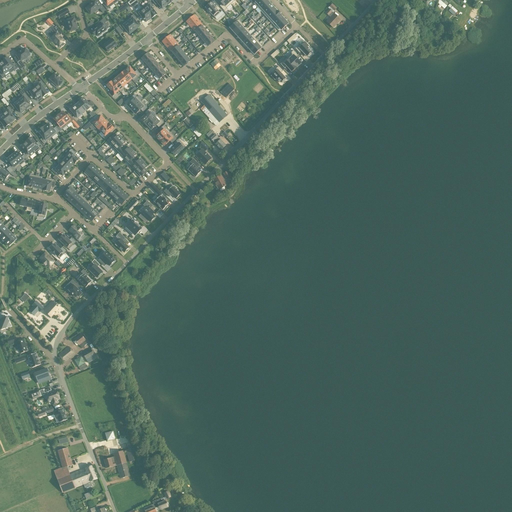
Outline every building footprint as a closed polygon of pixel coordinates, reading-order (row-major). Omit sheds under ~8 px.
[(103,5),(107,10),(114,4),(110,0),(103,0),(105,3),(103,5)] [(162,9),(167,5),(163,0),(152,0),(156,5),(158,3),(162,9)] [(218,0),(222,4),(220,6),(224,11),(231,4),(226,0),(218,0)] [(265,0),(257,8),(261,12),(270,4),(266,0),(265,0)] [(438,0),(438,3),(444,9),(448,4),(444,0),(438,0)] [(150,1),(143,7),(151,18),(152,18),(157,15),(152,8),(154,6),(150,1)] [(90,6),(86,9),(91,14),(94,12),(95,13),(100,9),(99,7),(95,2),(93,4),(90,6)] [(210,3),(206,7),(208,10),(207,11),(210,14),(211,13),(215,18),(222,11),(218,6),(215,9),(210,3)] [(127,4),(119,10),(121,12),(129,6),(127,4)] [(270,4),(261,12),(265,16),(274,8),(270,4)] [(135,13),(139,18),(141,16),(146,22),(151,18),(143,7),(135,13)] [(274,8),(265,16),(268,20),(277,12),(277,11),(274,8)] [(333,28),(341,20),(329,9),(326,13),(328,15),(328,16),(330,18),(327,22),(333,28)] [(277,12),(268,20),(272,24),(281,16),(277,11),(277,12)] [(134,14),(126,20),(134,30),(139,27),(135,21),(137,19),(134,14)] [(191,27),(199,20),(194,15),(186,22),(191,27)] [(281,16),(272,24),(276,28),(284,20),(281,16)] [(74,19),(65,21),(68,32),(72,31),(72,32),(76,31),(76,30),(77,29),(76,25),(75,21),(74,19)] [(106,22),(104,19),(98,23),(100,26),(97,29),(92,32),(95,35),(95,34),(97,36),(98,36),(98,37),(102,34),(101,34),(103,32),(104,33),(107,30),(106,30),(109,28),(105,23),(106,22)] [(129,34),(134,30),(126,20),(119,26),(123,30),(125,29),(129,34)] [(195,32),(202,26),(203,26),(199,20),(191,27),(195,32)] [(239,20),(230,28),(233,32),(241,25),(241,26),(242,24),(239,20)] [(284,20),(276,28),(279,32),(288,24),(284,20)] [(241,25),(233,32),(237,36),(244,29),(241,26),(241,25)] [(198,35),(205,30),(202,26),(195,32),(198,35)] [(50,36),(58,46),(60,45),(61,46),(63,43),(63,42),(64,41),(60,36),(62,33),(56,27),(53,29),(55,31),(50,36)] [(244,29),(237,36),(240,39),(247,33),(248,33),(249,31),(246,27),(244,29)] [(201,39),(208,33),(205,30),(198,35),(201,39)] [(204,43),(211,37),(208,33),(201,39),(204,43)] [(247,33),(240,39),(244,43),(251,37),(248,33),(247,33)] [(166,47),(175,40),(170,35),(162,42),(166,47)] [(251,37),(244,43),(247,47),(256,39),(252,35),(251,37)] [(215,41),(211,37),(204,43),(208,47),(215,41)] [(117,45),(112,39),(103,45),(104,47),(107,50),(108,52),(117,45)] [(256,39),(247,47),(251,51),(259,43),(256,39)] [(300,44),(295,49),(300,53),(302,51),(307,57),(308,56),(309,57),(312,54),(311,53),(312,52),(307,47),(309,46),(304,41),(302,39),(298,42),(300,44)] [(171,51),(178,46),(179,45),(175,40),(166,47),(171,52),(171,51)] [(259,43),(251,51),(254,55),(263,47),(259,43)] [(174,55),(181,49),(178,46),(171,51),(171,52),(174,55)] [(19,58),(16,60),(22,69),(25,67),(22,62),(30,55),(29,53),(27,49),(26,50),(26,49),(25,49),(24,49),(22,50),(23,51),(17,55),(17,56),(19,58)] [(177,59),(184,53),(181,49),(174,55),(177,59)] [(292,54),(287,58),(296,68),(296,67),(301,63),(295,57),(298,55),(293,51),(291,53),(292,54)] [(145,63),(152,57),(148,53),(141,59),(145,63)] [(180,63),(187,57),(184,53),(177,59),(180,63)] [(149,67),(155,61),(152,57),(145,63),(149,67)] [(184,66),(190,61),(187,57),(180,63),(184,66)] [(8,58),(3,61),(3,62),(11,73),(18,68),(15,63),(12,64),(8,58)] [(287,58),(280,64),(285,69),(287,67),(292,72),(297,68),(296,67),(296,68),(287,58)] [(216,60),(211,64),(215,70),(221,66),(216,60)] [(152,71),(159,65),(155,61),(149,67),(152,71)] [(3,62),(0,63),(0,69),(2,72),(0,73),(0,74),(3,79),(11,73),(3,62)] [(156,75),(162,69),(159,65),(152,71),(156,75)] [(41,66),(35,70),(39,75),(44,71),(41,66)] [(279,66),(272,73),(273,75),(272,76),(275,79),(276,78),(281,83),(282,82),(283,83),(286,80),(285,79),(286,79),(281,73),(283,71),(279,66)] [(129,67),(125,71),(132,79),(133,81),(134,81),(141,75),(137,70),(134,73),(129,67)] [(166,73),(162,69),(156,75),(159,79),(166,73)] [(132,79),(125,71),(123,73),(121,75),(128,83),(132,79)] [(55,74),(50,79),(53,82),(51,84),(57,88),(59,85),(60,86),(63,83),(62,82),(63,81),(55,74)] [(128,83),(121,75),(120,75),(116,79),(123,87),(123,86),(128,83)] [(125,88),(123,86),(123,87),(116,79),(112,82),(119,90),(120,92),(121,92),(125,88)] [(41,80),(34,86),(42,97),(43,97),(48,94),(44,89),(43,87),(45,85),(41,80)] [(119,90),(112,82),(111,82),(107,86),(112,91),(109,93),(112,96),(119,90)] [(18,84),(11,89),(13,92),(20,87),(18,84)] [(228,84),(220,92),(226,97),(234,89),(228,84)] [(34,86),(26,92),(30,97),(32,95),(37,101),(42,97),(34,86)] [(25,93),(18,99),(26,109),(27,108),(27,109),(30,107),(30,106),(30,105),(28,102),(26,100),(28,98),(25,93)] [(131,110),(141,101),(135,94),(130,98),(133,101),(127,106),(128,106),(127,107),(130,110),(131,109),(131,110)] [(204,105),(201,109),(216,126),(219,122),(222,120),(224,118),(227,116),(223,111),(225,109),(221,105),(219,106),(209,95),(201,102),(204,105)] [(79,102),(86,111),(93,105),(91,102),(88,104),(84,98),(79,102)] [(18,99),(10,104),(14,109),(16,107),(21,113),(21,112),(22,113),(25,111),(24,110),(26,109),(18,99)] [(165,107),(172,102),(169,99),(163,105),(165,107)] [(143,112),(147,108),(141,101),(131,110),(132,111),(131,111),(134,114),(135,113),(135,114),(141,109),(143,112)] [(82,114),(86,111),(79,102),(79,103),(75,106),(82,114)] [(7,109),(2,113),(10,123),(11,122),(11,123),(15,121),(14,120),(15,119),(10,113),(13,111),(9,106),(7,108),(7,109)] [(72,118),(75,120),(76,122),(79,120),(78,118),(82,114),(75,106),(70,110),(75,115),(72,118)] [(147,125),(157,116),(152,111),(149,109),(145,113),(147,115),(142,121),(146,125),(147,125)] [(59,116),(67,126),(75,120),(72,118),(70,115),(68,117),(63,112),(62,113),(62,112),(59,114),(59,115),(59,116)] [(0,120),(0,121),(5,127),(10,124),(10,123),(2,113),(0,114),(0,120)] [(58,125),(56,127),(60,132),(67,126),(59,116),(58,116),(57,115),(54,118),(55,119),(54,119),(58,125)] [(96,128),(105,120),(104,120),(105,119),(102,116),(102,117),(101,116),(96,121),(93,118),(89,122),(95,129),(96,129),(96,128)] [(159,127),(164,123),(162,120),(161,120),(157,116),(147,125),(151,130),(156,125),(159,127)] [(109,124),(105,120),(96,128),(96,129),(100,133),(101,132),(109,125),(109,124)] [(60,132),(56,127),(53,129),(49,124),(47,125),(47,124),(44,126),(44,127),(44,128),(52,138),(57,134),(60,132)] [(109,124),(109,125),(101,132),(105,136),(103,138),(105,140),(110,136),(108,134),(113,128),(109,124)] [(160,141),(170,132),(164,126),(159,130),(162,132),(156,137),(157,138),(159,141),(160,141)] [(52,138),(44,128),(43,128),(38,132),(43,138),(40,140),(44,145),(47,143),(47,142),(52,138)] [(207,135),(221,150),(226,145),(212,130),(207,135)] [(172,143),(176,139),(170,132),(160,141),(161,142),(160,143),(163,146),(164,145),(164,146),(170,141),(172,143)] [(107,141),(113,147),(122,139),(118,135),(116,137),(114,135),(107,141)] [(26,142),(35,153),(40,149),(40,148),(42,146),(39,141),(36,144),(31,138),(26,142),(27,142),(26,142)] [(113,147),(118,153),(125,147),(123,145),(125,143),(122,139),(113,147)] [(175,156),(185,146),(178,139),(174,143),(176,146),(171,151),(175,156)] [(23,154),(24,155),(27,159),(30,157),(35,153),(26,142),(21,146),(26,152),(23,154)] [(203,142),(200,145),(206,151),(208,148),(203,142)] [(125,147),(118,153),(124,159),(125,159),(125,158),(133,151),(129,147),(127,149),(125,147)] [(74,164),(78,160),(74,155),(76,153),(71,149),(65,156),(66,156),(74,164)] [(202,149),(196,156),(205,165),(212,159),(202,149)] [(133,152),(133,151),(125,158),(125,159),(130,164),(136,159),(134,157),(136,155),(135,154),(136,153),(134,151),(133,152)] [(13,155),(12,155),(20,166),(28,160),(27,159),(24,155),(21,157),(17,152),(16,152),(15,152),(12,154),(13,155)] [(12,165),(9,167),(13,172),(20,166),(12,155),(11,156),(11,155),(8,158),(8,159),(7,159),(12,165)] [(111,155),(106,160),(111,164),(116,160),(111,155)] [(66,156),(63,160),(62,160),(70,168),(74,164),(66,156)] [(62,160),(63,160),(62,159),(58,164),(59,164),(67,172),(67,171),(70,168),(62,160)] [(129,165),(135,171),(144,163),(140,159),(138,161),(136,159),(130,164),(129,165)] [(200,173),(201,172),(196,167),(198,165),(193,160),(190,162),(192,164),(187,169),(196,177),(197,176),(197,177),(200,173)] [(135,171),(134,172),(140,178),(147,171),(145,169),(147,167),(144,163),(135,171)] [(59,164),(55,169),(54,168),(52,170),(56,174),(58,172),(63,176),(65,174),(67,171),(67,172),(59,164)] [(88,177),(89,177),(90,176),(90,175),(96,168),(92,165),(84,173),(88,177)] [(0,168),(0,167),(0,176),(2,177),(5,180),(9,175),(0,168)] [(122,167),(117,171),(122,176),(127,172),(122,167)] [(89,177),(93,180),(100,172),(96,168),(90,175),(90,176),(89,177)] [(97,184),(98,183),(104,176),(100,172),(93,180),(97,184)] [(33,188),(34,188),(33,188),(36,176),(27,174),(26,180),(29,181),(28,186),(33,188)] [(220,190),(227,185),(221,175),(213,180),(220,190)] [(34,188),(39,189),(41,179),(41,180),(41,177),(36,176),(33,188),(34,188)] [(98,183),(101,186),(108,179),(104,176),(98,183)] [(46,178),(46,181),(44,190),(43,190),(50,192),(51,186),(54,187),(55,183),(54,182),(54,180),(46,178)] [(105,190),(112,183),(108,179),(101,186),(100,188),(104,192),(106,190),(105,190)] [(116,187),(112,183),(105,190),(106,190),(109,193),(109,194),(116,187)] [(168,187),(164,192),(168,195),(169,197),(172,194),(176,199),(181,194),(176,190),(177,189),(174,187),(173,186),(170,189),(168,187)] [(109,194),(108,194),(113,198),(120,190),(116,187),(109,194)] [(162,209),(165,207),(166,207),(168,205),(168,204),(168,203),(166,201),(167,200),(164,197),(163,198),(160,196),(162,194),(155,187),(153,189),(152,189),(157,194),(157,195),(158,197),(154,201),(162,209)] [(64,196),(68,199),(74,192),(70,188),(64,196)] [(117,202),(124,194),(120,190),(113,198),(116,202),(117,202)] [(74,192),(68,199),(72,203),(78,196),(74,192)] [(80,194),(78,196),(72,203),(76,207),(84,198),(80,194)] [(128,198),(124,194),(117,202),(116,202),(116,203),(120,207),(128,198)] [(88,202),(84,198),(76,207),(80,210),(87,202),(87,203),(88,202)] [(22,201),(21,200),(20,204),(21,205),(32,208),(33,202),(30,201),(26,200),(22,199),(22,201)] [(142,214),(139,217),(145,223),(148,220),(150,222),(155,217),(152,215),(154,212),(150,209),(152,206),(147,201),(144,205),(146,208),(141,213),(142,214)] [(90,207),(91,206),(87,203),(87,202),(80,210),(84,214),(90,207)] [(41,203),(38,217),(45,218),(46,211),(46,212),(47,208),(47,205),(41,203)] [(94,210),(90,207),(84,214),(88,218),(94,211),(94,210)] [(95,209),(94,210),(94,211),(88,218),(92,221),(99,213),(95,209)] [(130,232),(134,236),(142,228),(136,222),(135,221),(134,221),(134,220),(127,227),(131,231),(130,232)] [(75,237),(80,242),(83,239),(80,237),(84,234),(81,231),(82,230),(79,228),(78,228),(75,225),(74,226),(70,229),(69,230),(75,237)] [(0,237),(0,238),(8,230),(4,226),(0,229),(0,237)] [(0,238),(5,242),(12,235),(8,230),(0,238)] [(125,238),(120,233),(117,236),(121,240),(116,245),(124,253),(129,247),(123,241),(125,238)] [(12,235),(5,242),(9,247),(17,239),(12,235)] [(72,238),(69,240),(64,235),(59,240),(69,249),(76,242),(72,238)] [(62,247),(60,249),(55,244),(50,249),(52,251),(55,254),(60,258),(67,251),(62,247)] [(49,267),(55,262),(46,253),(45,254),(44,254),(41,257),(40,258),(43,262),(46,265),(49,267)] [(114,261),(106,253),(98,260),(103,266),(106,263),(109,266),(114,261)] [(100,265),(95,260),(92,262),(95,265),(90,270),(97,278),(103,272),(102,272),(97,267),(100,265)] [(84,274),(78,280),(86,288),(88,285),(89,286),(92,283),(91,282),(92,282),(84,274)] [(67,285),(70,288),(68,291),(71,294),(72,293),(72,294),(73,295),(76,298),(78,296),(79,297),(82,293),(75,287),(78,284),(73,279),(67,285)] [(26,293),(21,299),(24,302),(29,297),(26,293)] [(34,306),(30,311),(34,315),(38,311),(40,312),(43,308),(36,301),(33,305),(34,306)] [(52,302),(46,310),(47,311),(46,312),(53,318),(56,314),(55,314),(60,309),(57,306),(59,305),(54,301),(53,303),(52,302)] [(11,326),(7,317),(0,319),(0,326),(2,330),(11,326)] [(81,335),(75,340),(79,345),(82,348),(85,346),(88,343),(85,340),(86,340),(81,335)] [(16,343),(19,350),(21,354),(24,353),(25,352),(28,351),(26,347),(27,347),(24,340),(16,343)] [(64,362),(75,354),(69,347),(64,351),(58,355),(64,362)] [(88,363),(96,358),(91,349),(83,354),(88,363)] [(36,353),(27,356),(32,368),(40,365),(36,353)] [(81,370),(87,367),(85,363),(81,357),(75,360),(81,370)] [(47,369),(35,374),(36,379),(40,378),(42,382),(51,379),(47,369)] [(45,391),(46,394),(49,402),(52,401),(53,404),(57,403),(58,402),(57,399),(60,399),(59,396),(58,393),(57,390),(52,392),(51,388),(45,391)] [(63,408),(55,411),(56,412),(53,413),(55,419),(56,419),(58,418),(60,422),(59,422),(60,422),(67,420),(67,419),(63,408)] [(108,441),(116,438),(114,431),(105,433),(108,441)] [(63,468),(73,465),(68,448),(58,451),(63,468)] [(130,462),(138,460),(135,448),(126,450),(130,462)] [(123,451),(114,453),(116,462),(117,465),(121,478),(130,476),(123,451)] [(111,458),(104,460),(107,468),(113,467),(113,466),(117,465),(116,462),(112,463),(111,458)] [(61,468),(54,471),(55,473),(63,492),(75,488),(91,481),(91,482),(97,479),(92,466),(85,468),(70,475),(66,476),(63,470),(62,470),(61,468)] [(166,497),(163,498),(153,502),(153,503),(155,508),(159,507),(160,510),(168,506),(165,500),(164,501),(164,500),(167,499),(166,497)]
